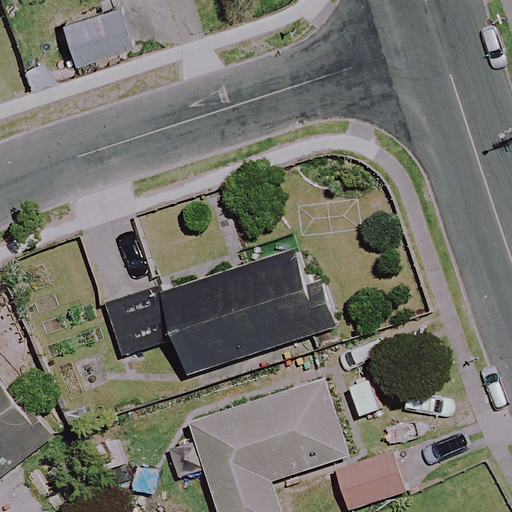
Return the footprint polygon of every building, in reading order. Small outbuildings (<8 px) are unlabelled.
[(122,7),(67,25),(80,64),(135,46),(122,7)] [(311,287),(300,253),(169,294),(167,286),(113,303),(130,357),(185,340),(196,375),(341,329),(326,283),(311,287)] [(0,482),(53,442),(0,373),(0,482)] [(352,459),(330,385),(199,425),(224,511),(285,511),(277,482),(352,459)] [(130,439),(97,449),(106,479),(139,470),(130,439)] [(411,494),(398,452),(343,468),(356,511),(411,494)]
